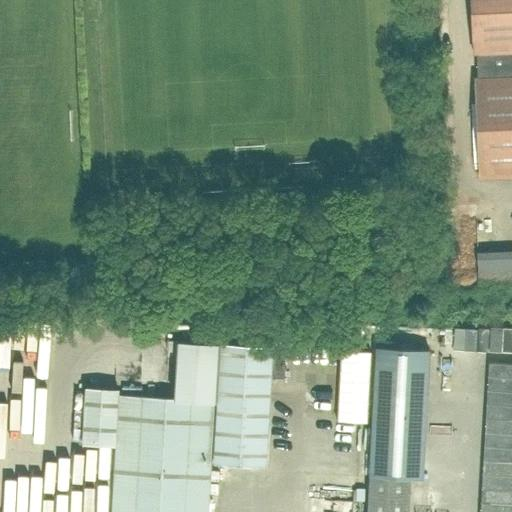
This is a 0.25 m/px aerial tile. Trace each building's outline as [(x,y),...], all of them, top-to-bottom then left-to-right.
[(511,0),(470,0),(473,54),(476,54),(477,77),(474,77),(479,178),(511,176),(511,0)] [(511,250),(476,252),(478,282),(511,280),(511,250)] [(470,345),(470,321),(460,321),(460,329),(447,329),(446,345),(470,345)] [(81,443),(116,445),(111,511),(207,511),(214,400),(219,343),(168,341),(167,351),(178,352),(174,398),(118,395),(118,388),(84,387),(81,443)] [(272,346),(220,343),(214,464),(265,466),(272,346)] [(367,511),(408,511),(410,478),(422,479),(429,351),(376,348),(367,511)] [(511,363),(488,362),(488,376),(511,377),(511,363)] [(511,377),(488,376),(487,390),(511,391),(511,377)] [(511,391),(487,390),(486,404),(511,405),(511,391)] [(511,405),(486,404),(485,418),(511,419),(511,405)] [(511,419),(485,418),(485,432),(511,433),(511,419)] [(511,433),(485,432),(484,446),(511,447),(511,433)] [(511,447),(484,446),(483,460),(511,461),(511,447)] [(511,461),(483,460),(482,473),(511,475),(511,461)] [(511,475),(482,473),(481,487),(511,489),(511,475)] [(511,489),(481,487),(481,501),(511,503),(511,489)] [(511,511),(511,503),(481,501),(480,511),(511,511)]
